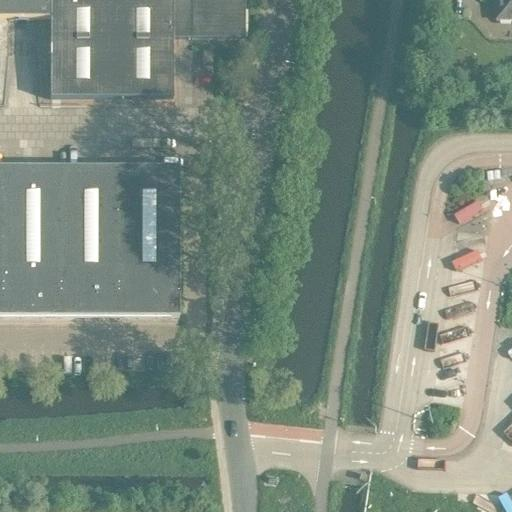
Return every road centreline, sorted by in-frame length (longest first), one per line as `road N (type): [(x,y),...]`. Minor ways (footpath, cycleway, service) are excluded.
road 1 (unclassified): [(327,454),(400,0)]
road 2 (unclassified): [(237,447),(228,380),(290,0)]
